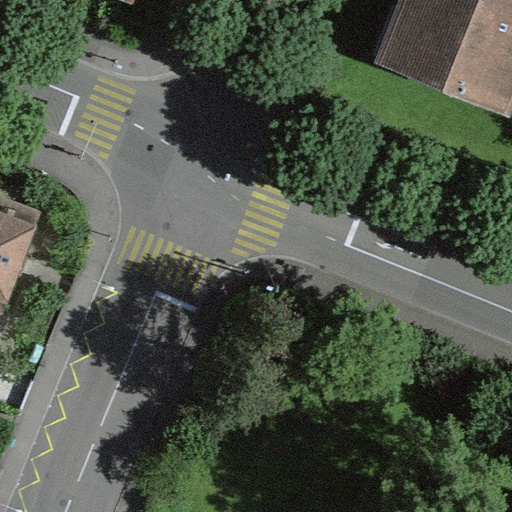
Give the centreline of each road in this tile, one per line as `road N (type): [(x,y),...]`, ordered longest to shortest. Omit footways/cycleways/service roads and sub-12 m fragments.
road 1 (residential): [(55,511),(193,156)]
road 2 (secondary): [(511,288),(193,156)]
road 3 (secondary): [(193,156),(104,104),(0,64)]
road 4 (residential): [(193,156),(254,0)]
